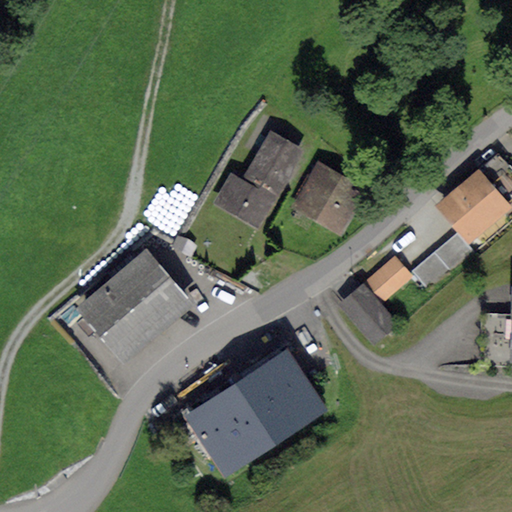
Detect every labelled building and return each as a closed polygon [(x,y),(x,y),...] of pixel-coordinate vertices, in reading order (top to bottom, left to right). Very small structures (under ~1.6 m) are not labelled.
[(241,205),(258,215),(282,175),(287,178),(292,171),(286,167),(295,152),(271,138),(244,185),(233,179),(221,200),(238,210),(241,205)] [(511,178),(496,160),(476,177),(508,214),(511,210),(511,178)] [(300,203),(338,225),(358,190),(320,168),(313,180),(309,177),(297,197),(302,200),(300,203)] [(508,214),(476,177),(443,204),(470,235),(502,207),(508,214)] [(429,292),(475,253),(457,232),(411,270),(429,292)] [(415,266),(434,248),(423,236),(405,254),(415,266)] [(91,302),(132,350),(190,300),(149,252),(91,302)] [(376,303),(407,276),(393,260),(362,287),(363,289),(376,303)] [(373,339),(392,323),(376,303),(363,289),(344,305),(373,339)] [(511,316),(483,315),(481,364),(511,365),(511,316)] [(226,464),(316,405),(285,358),(195,418),(226,464)]
